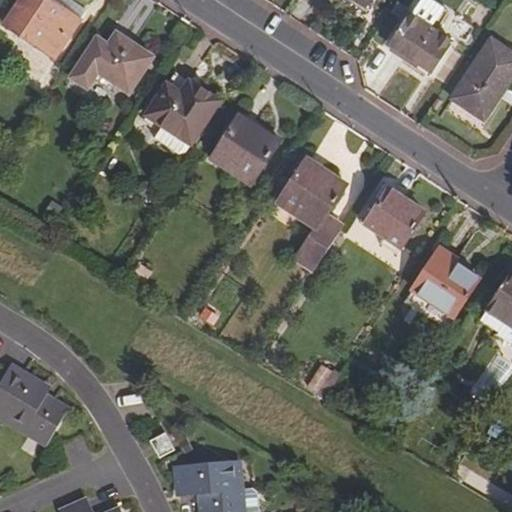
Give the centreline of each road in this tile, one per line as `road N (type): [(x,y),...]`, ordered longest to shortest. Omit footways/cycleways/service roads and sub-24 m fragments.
road 1 (residential): [(192,0),(487,196)]
road 2 (residential): [(0,318),(67,364),(159,511)]
road 3 (unknown): [(127,452),(103,472),(7,511)]
